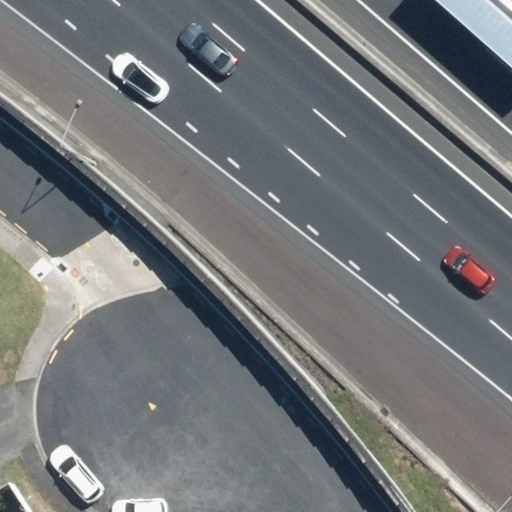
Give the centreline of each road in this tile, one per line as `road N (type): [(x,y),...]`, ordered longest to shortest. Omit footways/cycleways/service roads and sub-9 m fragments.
road 1 (residential): [(0,181),(83,245),(106,279),(159,418),(255,469),(313,511)]
road 2 (motorway): [(475,246),(108,0)]
road 3 (motorway): [(475,246),(183,0)]
road 4 (motorway): [(415,0),(511,86)]
